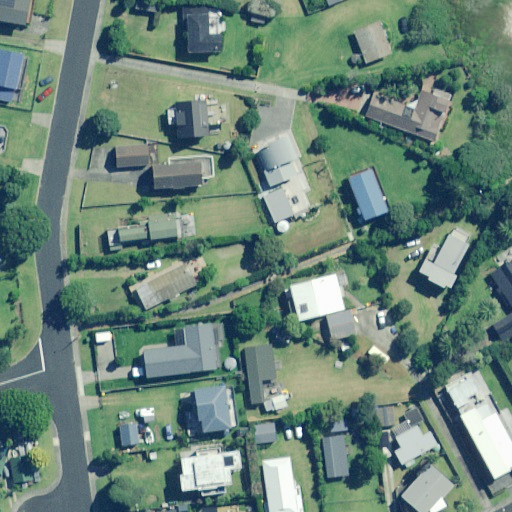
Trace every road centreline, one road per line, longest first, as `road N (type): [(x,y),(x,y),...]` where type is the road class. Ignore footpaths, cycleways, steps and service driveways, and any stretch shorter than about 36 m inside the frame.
road 1 (residential): [(62,367),(52,203),(88,0)]
road 2 (residential): [(78,511),(62,367)]
